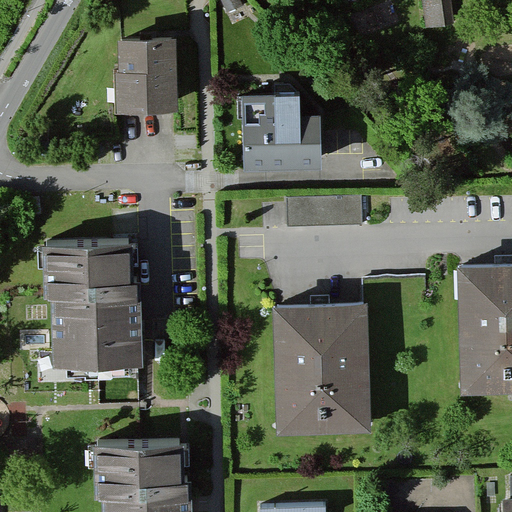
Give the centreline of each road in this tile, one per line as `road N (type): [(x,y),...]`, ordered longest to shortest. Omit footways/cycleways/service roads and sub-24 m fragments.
road 1 (residential): [(275,239),(511,233)]
road 2 (residential): [(0,166),(20,178),(208,179)]
road 3 (residential): [(62,0),(0,107)]
